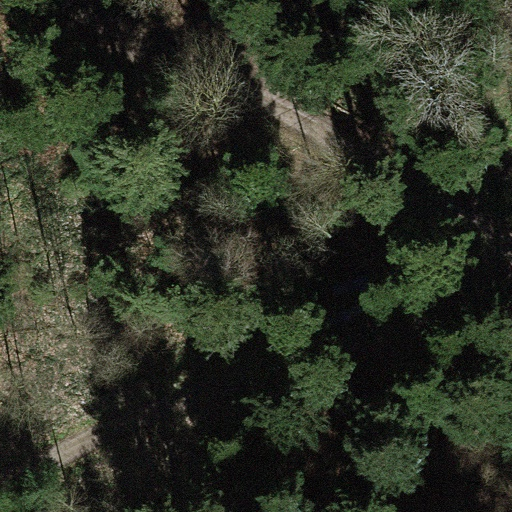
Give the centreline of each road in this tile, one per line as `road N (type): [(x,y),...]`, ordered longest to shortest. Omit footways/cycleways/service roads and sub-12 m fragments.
road 1 (track): [(511,302),(0,482)]
road 2 (track): [(511,266),(229,114),(89,0)]
